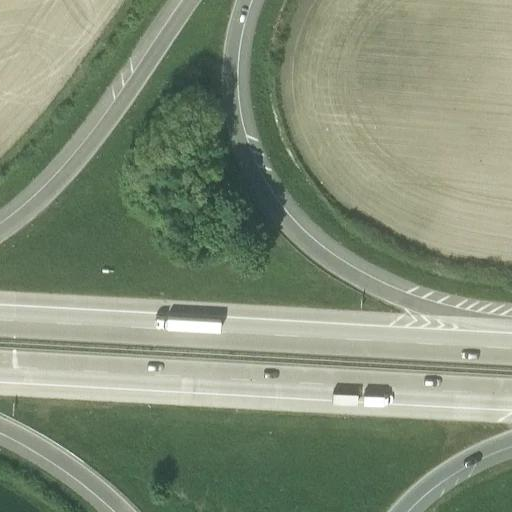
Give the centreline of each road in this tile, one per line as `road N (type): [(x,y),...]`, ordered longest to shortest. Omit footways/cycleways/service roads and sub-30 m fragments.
road 1 (motorway): [(0,365),(511,395)]
road 2 (motorway): [(511,349),(0,321)]
road 3 (motorway): [(511,323),(412,306),(355,278),(279,213),(252,177),(234,128),(230,75),(245,0)]
road 4 (motorway): [(193,0),(95,142),(0,232)]
road 5 (motorway): [(0,430),(81,477),(122,511)]
road 6 (motorway): [(398,511),(439,474),(511,440)]
